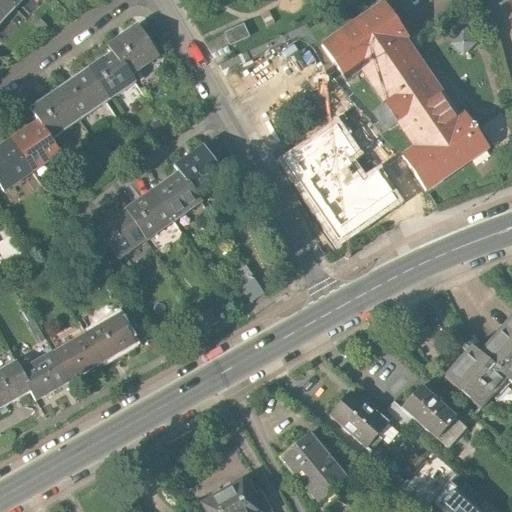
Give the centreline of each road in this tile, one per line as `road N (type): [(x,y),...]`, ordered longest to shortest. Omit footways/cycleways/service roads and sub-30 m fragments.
road 1 (primary): [(0,498),(336,308)]
road 2 (residential): [(336,308),(163,0)]
road 3 (primary): [(336,308),(511,227)]
road 4 (residential): [(132,0),(0,90)]
